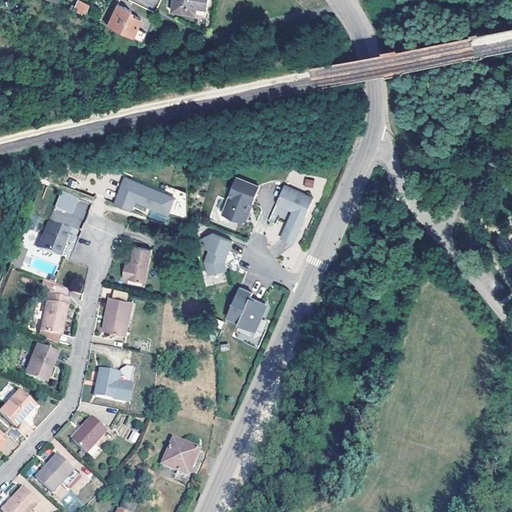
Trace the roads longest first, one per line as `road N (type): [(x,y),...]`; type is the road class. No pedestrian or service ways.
road 1 (residential): [(0,482),(72,401),(103,239)]
road 2 (tertiary): [(208,511),(307,287)]
road 3 (tertiary): [(307,287),(373,128)]
road 4 (tertiary): [(373,128),(370,56),(342,0)]
road 5 (residential): [(511,324),(434,227)]
